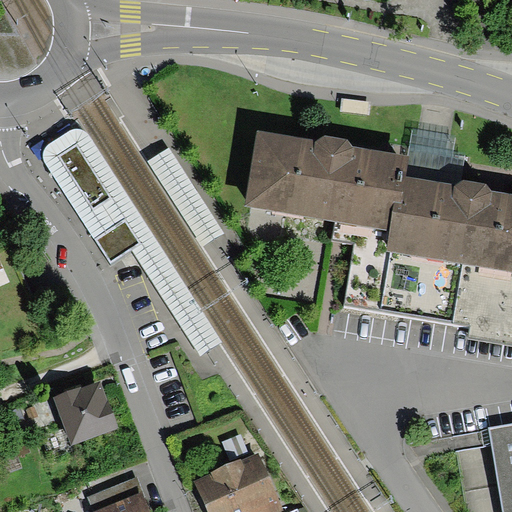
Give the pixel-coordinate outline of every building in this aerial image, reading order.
[(371,103),(342,99),(340,113),(369,117),(371,103)] [(416,130),(410,163),(407,184),(418,186),(456,192),(460,190),(465,155),(455,153),(458,137),(416,130)] [(201,358),(221,345),(91,138),(78,146),(141,245),(132,251),(201,358)] [(511,201),(503,200),(493,198),(486,192),(463,187),(460,190),(456,192),(418,186),(407,184),(410,163),(354,154),(353,152),(348,147),(326,143),(317,148),(309,147),(259,139),(247,212),(337,226),(334,242),(338,243),(356,246),(345,308),(470,329),(511,335),(511,201)] [(62,157),(46,167),(112,264),(132,251),(141,245),(78,146),(62,157)] [(169,150),(149,163),(204,249),(225,236),(169,150)] [(511,335),(470,329),(468,342),(511,348),(511,335)] [(51,397),(69,445),(116,428),(98,380),(51,397)] [(511,511),(511,426),(490,430),(503,511),(511,511)] [(194,480),(207,511),(273,511),(284,508),(260,452),(194,480)] [(89,498),(95,511),(143,492),(138,478),(89,498)] [(94,511),(151,511),(143,492),(95,511),(94,511)]
